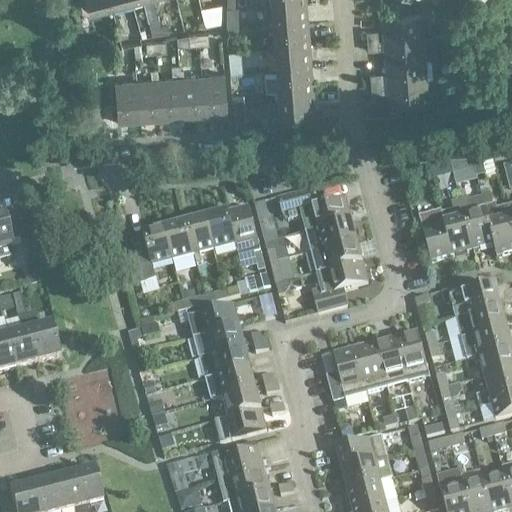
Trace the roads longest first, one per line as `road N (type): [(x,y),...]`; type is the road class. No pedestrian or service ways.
road 1 (residential): [(362,160),(395,295),(384,312),(296,339),(281,355),(316,511)]
road 2 (residential): [(126,170),(362,160)]
road 3 (residential): [(336,0),(362,160)]
